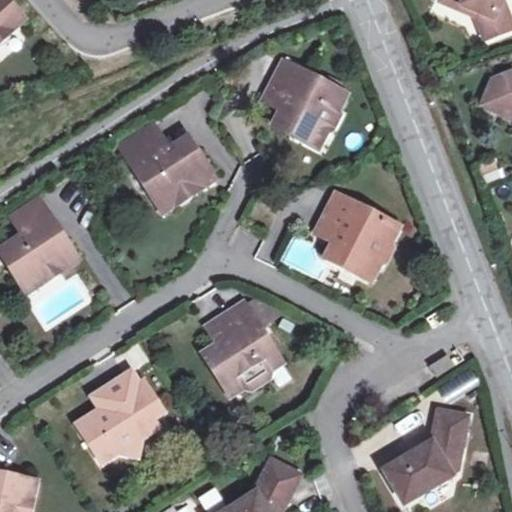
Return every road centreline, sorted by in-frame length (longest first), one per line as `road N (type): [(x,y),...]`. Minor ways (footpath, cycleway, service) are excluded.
road 1 (residential): [(0,405),(212,261),(368,331),(404,356)]
road 2 (tertiary): [(492,315),(367,0)]
road 3 (residential): [(222,0),(102,41),(79,35),(47,0)]
road 4 (residential): [(362,511),(335,437),(337,411),(357,380),(404,356)]
